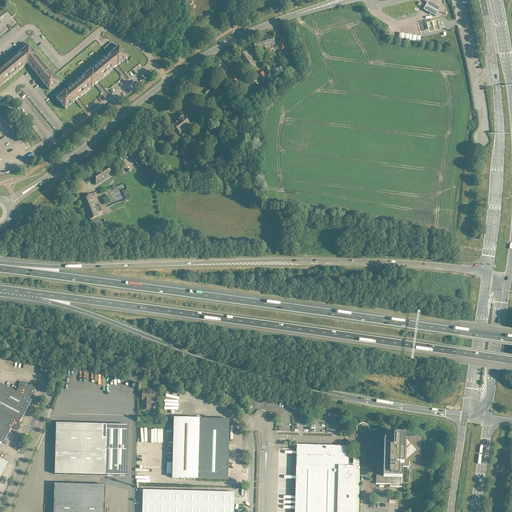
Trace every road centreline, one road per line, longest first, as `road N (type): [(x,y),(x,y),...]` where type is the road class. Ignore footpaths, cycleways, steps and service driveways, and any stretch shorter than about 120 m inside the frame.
road 1 (motorway): [(511,339),(0,268)]
road 2 (motorway): [(486,273),(293,260),(0,266)]
road 3 (motorway): [(41,294),(511,360)]
road 4 (motorway): [(41,294),(291,384),(464,416)]
road 5 (primary): [(482,0),(499,136),(486,273)]
road 6 (secondary): [(29,190),(170,77),(239,36)]
road 7 (unknown): [(272,434),(357,438),(366,451),(366,502),(391,511)]
road 8 (primary): [(487,419),(508,275)]
road 9 (primary): [(486,273),(464,416)]
road 10 (unclassified): [(7,511),(54,393)]
